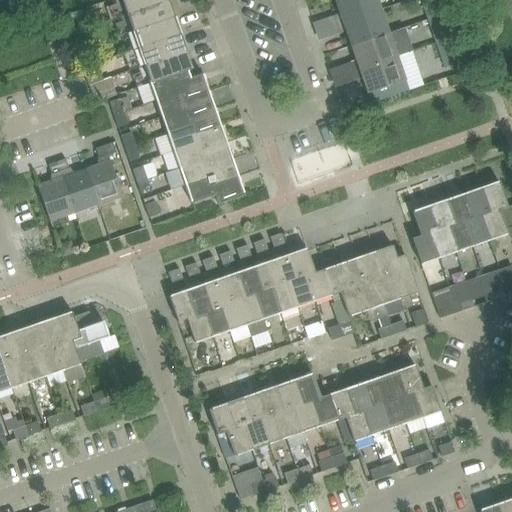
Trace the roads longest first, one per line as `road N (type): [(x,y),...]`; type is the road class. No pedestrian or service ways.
road 1 (residential): [(184,439),(125,293),(105,282),(35,307),(25,303),(0,239)]
road 2 (residential): [(281,0),(316,104),(268,125),(221,0)]
road 3 (residential): [(0,501),(184,439)]
road 4 (residential): [(493,441),(467,374),(490,314),(511,306)]
road 5 (residential): [(370,511),(463,479),(493,441)]
